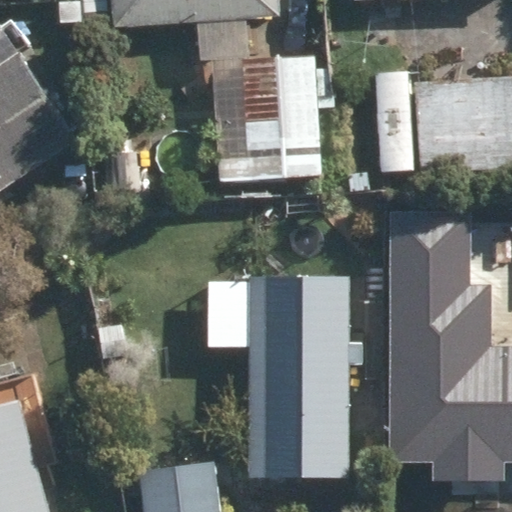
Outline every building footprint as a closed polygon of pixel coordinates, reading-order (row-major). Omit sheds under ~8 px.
[(96,56),(96,65),(105,64),(104,57),(109,55),(105,0),(84,0),(89,56),(96,56)] [(110,0),(113,33),(282,21),(280,0),(110,0)] [(0,69),(0,190),(76,140),(20,57),(0,69)] [(212,66),(219,184),(323,179),(317,60),(212,66)] [(421,174),(422,189),(454,188),(453,172),(511,169),(511,79),(409,82),(410,76),(380,77),(383,175),(421,174)] [(95,182),(96,212),(134,209),(133,183),(120,183),(119,166),(104,166),(105,181),(95,182)] [(342,176),(342,195),(357,195),(357,176),(342,176)] [(248,484),(349,484),(350,370),(363,369),(363,345),(349,345),(350,281),(249,281),(248,484)] [(386,467),(511,467),(511,349),(444,349),(444,300),(381,299),(381,365),(387,365),(386,467)] [(0,511),(48,511),(19,406),(0,411),(0,511)] [(140,479),(142,511),(222,511),(219,465),(143,471),(151,461),(135,448),(120,464),(122,482),(140,479)]
